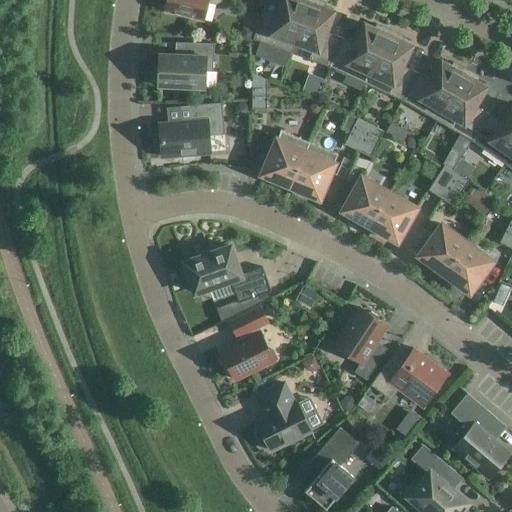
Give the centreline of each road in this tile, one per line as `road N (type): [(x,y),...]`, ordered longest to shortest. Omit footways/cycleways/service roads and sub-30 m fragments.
road 1 (residential): [(511,379),(416,298),(273,220),(195,198),(130,209)]
road 2 (residential): [(130,209),(174,344),(236,467),(271,511)]
road 3 (residential): [(127,0),(119,102),(130,209)]
